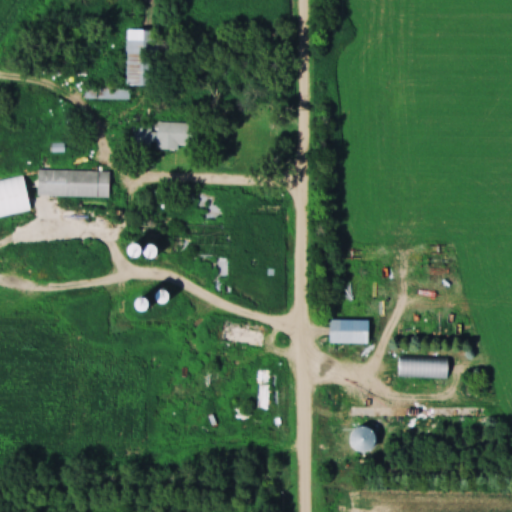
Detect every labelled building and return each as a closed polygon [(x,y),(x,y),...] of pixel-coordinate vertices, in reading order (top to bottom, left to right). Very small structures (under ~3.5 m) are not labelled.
[(129,31),(129,61),(152,61),(152,31),(129,31)] [(154,148),(195,150),(196,124),(156,122),(155,127),(132,126),(132,147),(154,148)] [(110,198),(111,172),(39,171),(39,197),(110,198)] [(0,218),(34,211),(26,177),(0,182),(0,218)] [(173,224),(172,241),(184,241),(183,257),(228,258),(229,225),(173,224)] [(370,345),(370,321),(331,321),(331,345),(370,345)] [(449,380),(450,358),(399,358),(399,379),(449,380)]
